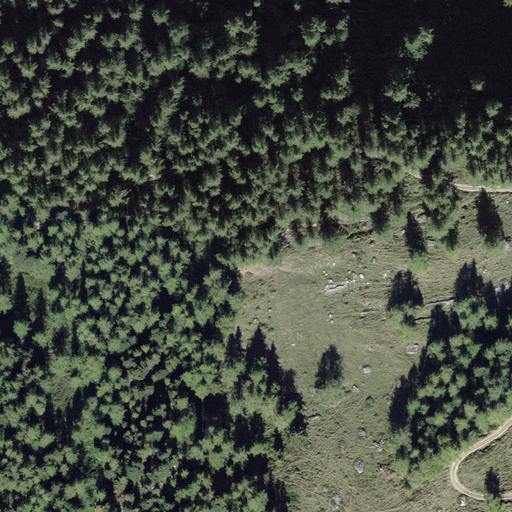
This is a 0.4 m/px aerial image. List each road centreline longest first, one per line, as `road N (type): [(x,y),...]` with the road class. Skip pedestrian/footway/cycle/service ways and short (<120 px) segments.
road 1 (track): [(0,242),(276,143),(456,186),(511,188)]
road 2 (track): [(511,421),(463,454),(453,476),(468,493),(511,496)]
